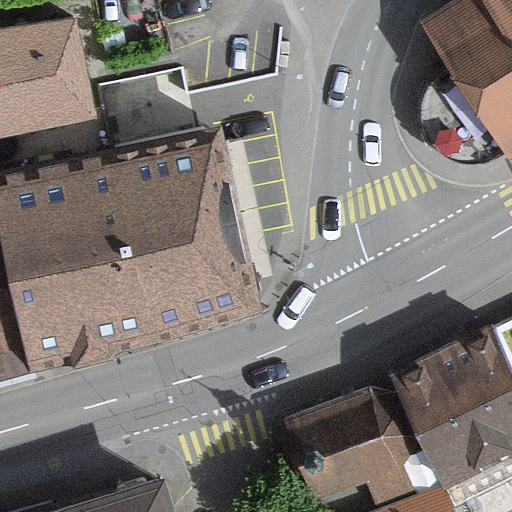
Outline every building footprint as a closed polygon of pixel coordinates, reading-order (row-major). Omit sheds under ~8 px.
[(510,147),(511,145),(511,0),(462,0),(427,21),(452,59),(430,76),(419,95),(417,118),(425,139),(441,155),(462,162),(482,160),(509,145),(510,147)] [(151,327),(250,298),(212,126),(192,128),(178,68),(93,85),(98,108),(89,110),(69,18),(0,28),(0,227),(28,355),(151,327)] [(0,363),(28,355),(0,227),(0,363)] [(511,374),(489,327),(390,374),(400,395),(452,504),(511,472),(511,374)] [(414,433),(400,395),(365,388),(282,419),(311,494),(361,475),(372,505),(410,491),(397,457),(414,433)] [(163,511),(154,480),(142,484),(141,478),(112,487),(113,493),(52,511),(163,511)] [(440,511),(436,500),(403,511),(440,511)]
